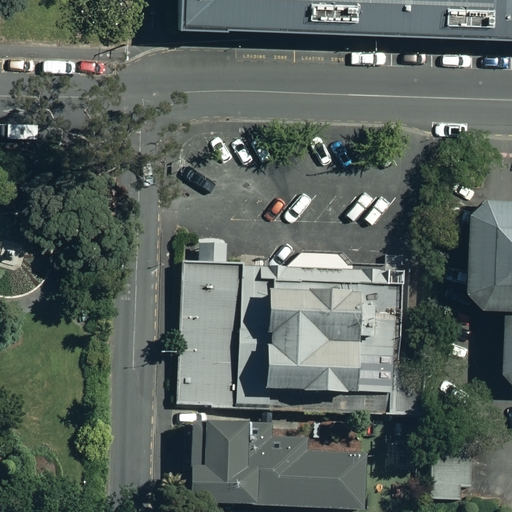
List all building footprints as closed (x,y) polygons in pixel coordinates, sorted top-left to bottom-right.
[(511,0),(180,0),(180,19),(511,29),(511,0)] [(511,195),(467,195),(467,206),(460,205),(458,298),(465,298),(465,307),(497,307),(496,380),(504,380),(504,390),(511,390),(511,195)] [(305,251),(284,270),(270,270),(270,261),(255,260),(255,266),(230,265),(231,245),(202,244),(201,263),(182,263),(177,406),(214,408),(214,411),(427,419),(428,369),(398,368),(398,343),(405,344),(407,289),(409,289),(409,280),(412,280),(412,266),(404,265),(403,255),(384,254),(384,265),(354,264),(344,253),(305,251)] [(241,421),(193,420),(192,499),(349,501),(350,440),(241,439),(241,421)] [(468,467),(468,463),(456,463),(456,448),(425,448),(425,503),(456,503),(456,490),(476,489),(476,467),(468,467)]
